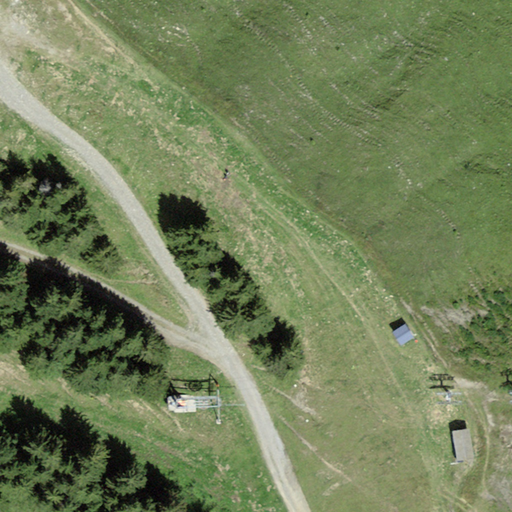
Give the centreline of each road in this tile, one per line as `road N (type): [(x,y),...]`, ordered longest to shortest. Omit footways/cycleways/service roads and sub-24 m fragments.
road 1 (track): [(0,74),(124,197),(229,352),(306,511)]
road 2 (track): [(0,247),(79,278),(161,329),(229,352)]
